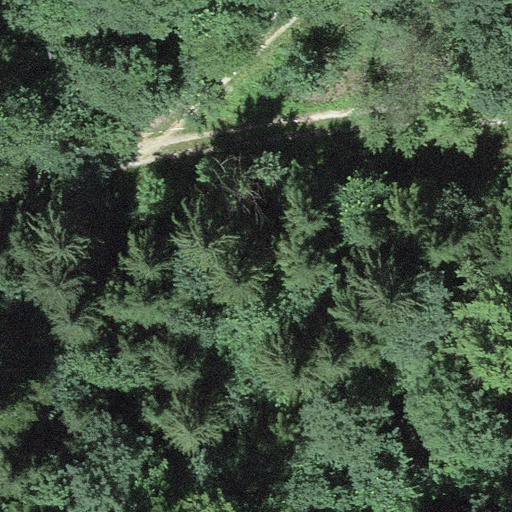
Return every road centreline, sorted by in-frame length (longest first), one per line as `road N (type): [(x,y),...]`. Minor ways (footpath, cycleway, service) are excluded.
road 1 (track): [(511,111),(158,147)]
road 2 (track): [(313,0),(158,147)]
road 3 (track): [(158,147),(0,177)]
